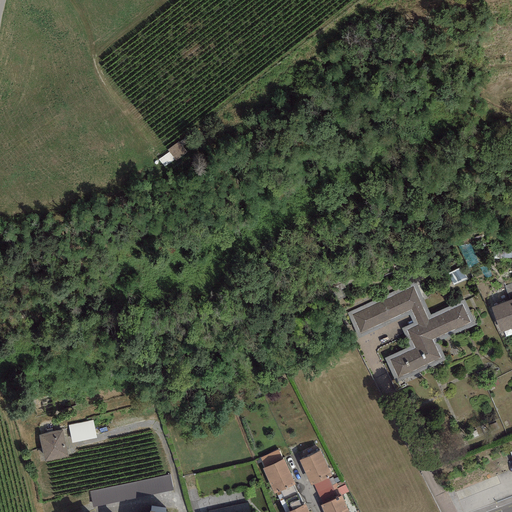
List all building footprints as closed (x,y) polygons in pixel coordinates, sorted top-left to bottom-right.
[(186,149),(178,138),(167,147),(176,157),(186,149)] [(475,324),(464,299),(430,315),(414,282),(347,314),(358,338),(409,315),(413,323),(401,328),(409,346),(384,358),(396,383),(445,360),(437,342),(475,324)] [(511,299),(510,301),(491,308),(501,333),(511,328),(511,299)] [(93,420),(68,425),(72,443),(97,438),(93,420)] [(61,431),(37,437),(43,462),(67,456),(61,431)] [(320,445),(299,454),(310,479),(331,471),(320,445)] [(284,454),(264,463),(275,488),(295,480),(284,454)] [(170,475),(90,492),(93,507),(173,490),(170,475)] [(352,511),(341,489),(322,498),(328,511),(352,511)] [(311,511),(305,498),(283,507),(285,511),(311,511)]
